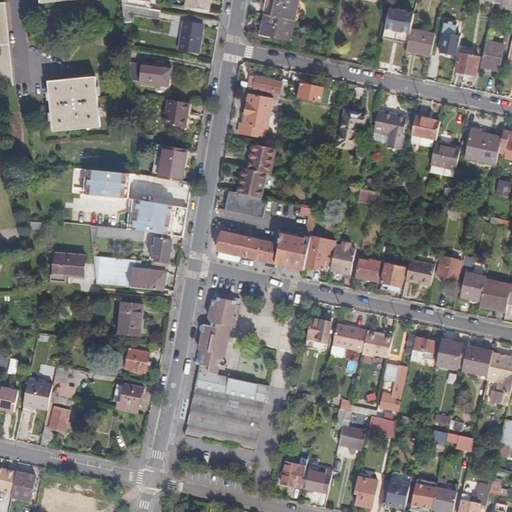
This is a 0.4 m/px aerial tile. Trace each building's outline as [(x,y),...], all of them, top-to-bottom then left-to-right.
[(119,0),(120,4),(144,8),(144,0),(119,0)] [(182,0),(182,8),(204,11),(206,0),(182,0)] [(264,0),(265,1),(262,14),(291,21),(295,0),(264,0)] [(508,13),(511,14),(511,0),(493,0),(510,4),(508,13)] [(3,4),(0,3),(0,86),(13,86),(3,4)] [(120,4),(123,33),(131,32),(129,16),(157,20),(159,11),(144,8),(120,4)] [(381,39),(405,44),(408,29),(411,15),(387,10),(381,39)] [(255,44),(285,50),(291,21),(262,14),(258,29),(255,44)] [(181,22),(177,50),(195,53),(197,40),(200,25),(181,22)] [(417,53),(429,56),(433,34),(408,29),(405,44),(404,51),(417,53)] [(483,42),(478,66),(487,68),(496,70),(502,46),(483,42)] [(458,53),(454,71),(462,73),(473,76),(477,57),(458,53)] [(126,61),(127,79),(137,80),(137,79),(168,82),(168,74),(169,68),(126,61)] [(282,95),(286,80),(276,79),(276,82),(247,76),(246,78),(245,84),(245,85),(271,91),(270,93),(282,95)] [(47,81),(51,130),(98,126),(94,77),(47,81)] [(295,98),(324,105),(327,89),(316,87),(298,83),(295,98)] [(263,140),(271,100),(247,95),(244,108),(240,124),(238,123),(236,134),(263,140)] [(187,111),(188,104),(165,100),(162,116),(186,120),(187,111)] [(350,106),(349,112),(342,110),(335,147),(349,150),(354,126),(361,127),(363,115),(357,113),(358,108),(354,107),(350,106)] [(391,116),(376,113),(373,130),(381,132),(389,134),(387,142),(386,146),(401,149),(403,137),(402,137),(404,126),(406,126),(407,122),(405,122),(406,116),(397,114),(391,113),(391,116)] [(184,128),(186,120),(162,116),(161,124),(184,128)] [(434,142),(438,122),(427,119),(414,116),(408,143),(418,145),(430,147),(432,148),(433,145),(434,142)] [(497,153),(500,140),(488,138),(479,136),(480,131),(470,128),(464,158),(495,165),(497,153)] [(379,140),(381,132),(373,130),(371,138),(379,140)] [(511,133),(502,131),(500,140),(497,153),(504,154),(503,159),(511,161),(511,133)] [(379,140),(387,142),(389,134),(381,132),(379,140)] [(269,174),(274,149),(249,144),(247,156),(244,169),(265,174),(269,174)] [(155,145),(150,178),(156,178),(180,182),(182,165),(184,150),(155,145)] [(428,155),(430,147),(418,145),(416,150),(418,153),(428,155)] [(454,170),(459,147),(452,146),(449,145),(449,148),(433,145),(432,148),(429,165),(454,170)] [(310,156),(311,150),(301,148),(299,154),(310,156)] [(495,165),(464,158),(463,161),(494,168),(495,165)] [(452,178),(454,170),(429,165),(427,173),(452,178)] [(137,167),(138,176),(140,176),(149,177),(150,169),(137,167)] [(259,198),(265,174),(244,169),(239,168),(237,180),(234,193),(259,198)] [(87,187),(86,196),(126,200),(129,176),(83,171),(83,175),(75,174),(74,186),(87,187)] [(407,179),(400,178),(398,187),(405,188),(407,179)] [(505,197),(509,182),(496,179),(493,195),(505,197)] [(325,184),(317,182),(315,192),(322,193),(325,184)] [(353,203),(364,205),(365,203),(367,192),(342,187),(340,194),(354,196),(353,203)] [(264,199),(259,198),(234,193),(227,191),(223,210),(260,218),(264,199)] [(374,205),(377,194),(367,192),(365,203),(374,205)] [(128,200),(125,230),(145,232),(167,236),(170,206),(142,201),(128,200)] [(440,214),(442,207),(422,203),(420,210),(440,214)] [(170,206),(167,236),(181,238),(186,209),(170,206)] [(309,237),(315,209),(299,206),(297,214),(307,216),(303,236),(309,237)] [(464,217),(466,212),(449,209),(448,214),(464,217)] [(511,227),(511,222),(495,219),(495,223),(509,226),(509,227),(511,227)] [(125,230),(91,227),(92,237),(143,242),(145,232),(125,230)] [(276,243),(220,231),(215,252),(226,254),(237,257),(302,271),(302,267),(308,239),(302,238),(278,233),(276,243)] [(315,270),(327,272),(328,270),(333,245),(334,243),(309,238),(308,239),(302,267),(315,270)] [(154,239),(151,260),(165,262),(168,241),(154,239)] [(333,245),(328,270),(340,273),(349,275),(354,249),(333,245)] [(235,263),(237,257),(226,254),(215,252),(214,258),(235,263)] [(81,278),(83,257),(52,254),(50,276),(81,278)] [(141,262),(92,256),(94,284),(133,288),(135,270),(139,271),(141,262)] [(450,278),(455,279),(459,261),(439,257),(435,275),(442,276),(441,283),(444,284),(448,285),(450,278)] [(418,285),(428,287),(433,266),(408,260),(404,281),(418,285)] [(358,261),(355,278),(366,280),(374,282),(378,263),(369,261),(368,263),(358,261)] [(384,264),(379,288),(389,290),(399,292),(404,268),(384,264)] [(135,270),(133,288),(160,290),(161,280),(162,273),(139,271),(135,270)] [(479,297),(483,280),(484,275),(464,271),(460,293),(472,295),(479,297)] [(505,305),(509,287),(509,285),(483,280),(479,297),(479,300),(478,305),(489,308),(504,311),(505,305)] [(241,302),(215,296),(196,387),(266,402),(271,382),(225,373),(234,335),(241,302)] [(139,319),(141,305),(119,303),(117,333),(138,335),(139,319)] [(320,324),(312,322),(308,343),(329,347),(334,322),(332,320),(327,319),(324,318),(321,320),(320,324)] [(360,352),(365,331),(347,328),(335,325),(330,346),(360,352)] [(371,355),(386,358),(390,339),(382,337),(376,336),(377,334),(365,331),(360,352),(360,355),(369,357),(371,355)] [(409,348),(412,335),(407,334),(404,347),(409,348)] [(427,341),(417,338),(412,361),(421,363),(422,357),(432,360),(436,343),(427,341)] [(439,340),(434,364),(454,368),(459,344),(452,342),(439,340)] [(150,345),(132,344),(131,350),(148,354),(150,345)] [(485,375),(490,352),(477,349),(465,346),(459,369),(485,375)] [(148,354),(131,350),(125,349),(121,368),(145,373),(147,363),(149,354),(148,354)] [(508,395),(511,377),(511,356),(508,356),(501,354),(501,356),(498,355),(498,353),(490,352),(485,375),(484,379),(496,382),(494,390),(491,389),(488,400),(500,403),(502,393),(508,395)] [(55,363),(53,375),(48,395),(70,400),(73,388),(66,387),(70,367),(55,363)] [(394,407),(400,408),(402,402),(396,401),(396,398),(399,399),(406,368),(395,365),(388,364),(385,380),(396,382),(394,393),(396,394),(396,395),(385,393),(384,398),(383,398),(381,404),(387,405),(386,408),(389,409),(390,406),(394,407)] [(53,375),(28,370),(23,395),(34,397),(47,400),(48,395),(53,375)] [(114,410),(129,413),(130,406),(134,407),(136,401),(139,401),(140,396),(141,388),(122,385),(119,403),(115,402),(114,410)] [(16,391),(0,387),(0,410),(3,411),(11,413),(16,391)] [(266,402),(196,387),(186,436),(256,451),(266,402)] [(506,404),(508,395),(502,393),(500,403),(506,404)] [(297,400),(311,403),(312,396),(299,394),(297,400)] [(48,395),(47,400),(47,402),(73,408),(74,400),(70,400),(48,395)] [(344,411),(347,412),(349,405),(340,403),(338,410),(344,411)] [(391,414),(398,415),(400,408),(394,407),(391,414)] [(65,417),(66,410),(56,408),(55,411),(58,411),(57,415),(50,413),(47,428),(56,430),(62,431),(63,427),(67,428),(69,418),(65,417)] [(345,425),(342,420),(344,411),(338,410),(334,430),(344,428),(345,425)] [(350,412),(348,412),(347,412),(344,411),(342,420),(348,421),(350,412)] [(409,424),(410,418),(399,415),(397,422),(409,424)] [(393,437),(397,422),(392,421),(385,419),(372,416),(369,431),(393,437)] [(432,423),(445,426),(446,419),(433,416),(432,423)] [(511,447),(511,421),(502,420),(497,444),(504,446),(511,447)] [(344,428),(341,444),(346,445),(352,446),(351,451),(357,453),(358,448),(363,449),(367,429),(345,425),(344,428)] [(445,443),(447,434),(431,431),(428,442),(445,445),(445,443)] [(40,432),(37,444),(45,446),(48,433),(40,432)] [(456,445),(458,436),(447,434),(445,443),(456,445)] [(455,450),(469,453),(472,439),(458,436),(456,445),(455,450)] [(495,455),(494,458),(498,459),(499,454),(502,454),(504,446),(497,444),(495,455)] [(294,484),(303,485),(307,468),(309,458),(302,456),(301,463),(288,460),(286,462),(282,482),(294,484)] [(316,488),(330,491),(334,469),(328,468),(327,472),(307,468),(303,485),(316,488)] [(0,494),(9,496),(13,475),(6,473),(0,471),(0,494)] [(9,496),(8,499),(26,503),(32,478),(24,476),(14,474),(13,475),(9,496)] [(360,476),(357,492),(360,493),(357,504),(365,505),(374,507),(380,480),(360,476)] [(383,506),(389,479),(382,477),(376,504),(383,506)] [(402,510),(408,483),(389,479),(383,506),(392,508),(402,510)] [(434,493),(430,510),(437,511),(451,511),(455,494),(444,492),(446,482),(437,480),(434,493)] [(500,491),(501,487),(497,487),(498,482),(491,480),(489,487),(488,494),(499,496),(500,491)] [(485,506),(488,494),(489,487),(478,485),(475,498),(470,496),(468,502),(459,500),(456,511),(478,511),(480,505),(485,506)] [(427,510),(430,510),(434,493),(414,488),(411,503),(422,506),(421,508),(427,510)]
